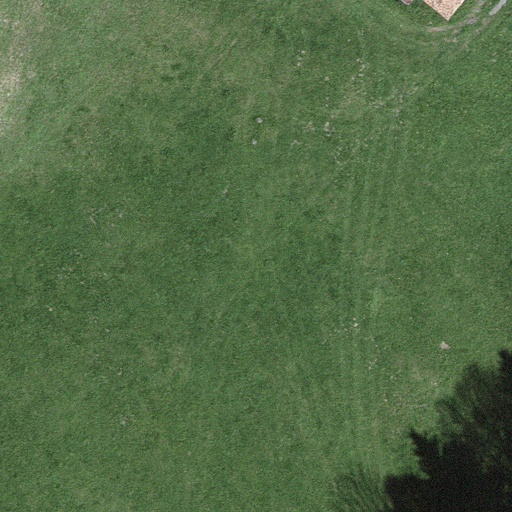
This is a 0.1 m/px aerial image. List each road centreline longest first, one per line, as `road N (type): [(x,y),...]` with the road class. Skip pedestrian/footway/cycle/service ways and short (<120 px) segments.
road 1 (track): [(293,0),(336,31),(427,61),(506,29),(511,19)]
road 2 (track): [(201,92),(282,0)]
